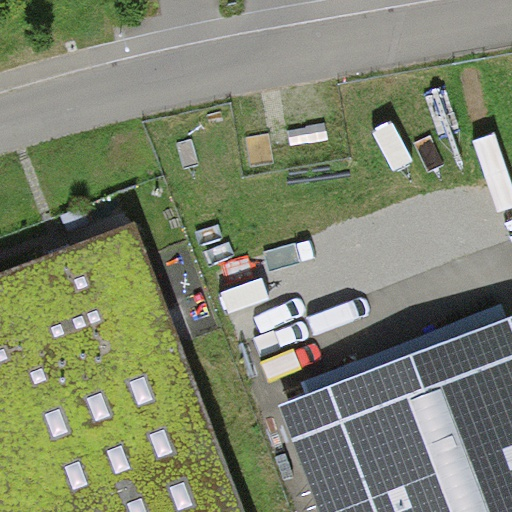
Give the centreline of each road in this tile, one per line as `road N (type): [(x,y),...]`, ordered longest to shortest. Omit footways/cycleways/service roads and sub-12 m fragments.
road 1 (residential): [(194,75),(511,15)]
road 2 (residential): [(0,123),(194,75)]
